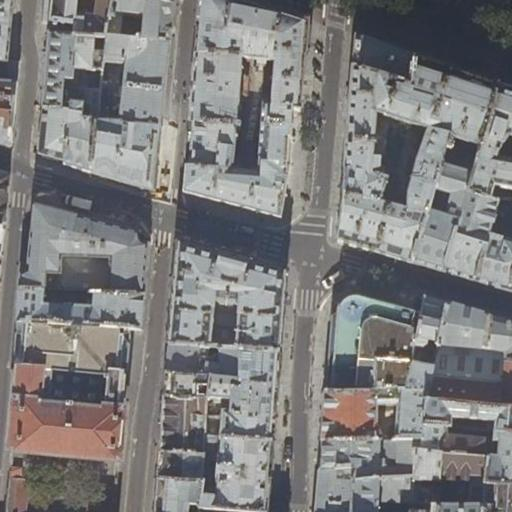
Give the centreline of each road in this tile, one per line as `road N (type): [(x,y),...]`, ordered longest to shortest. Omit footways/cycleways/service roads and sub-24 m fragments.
road 1 (residential): [(135,511),(166,216)]
road 2 (residential): [(314,255),(299,511)]
road 3 (residential): [(337,0),(314,255)]
road 4 (residential): [(22,171),(0,403)]
road 5 (residential): [(166,216),(188,0)]
road 6 (residential): [(511,304),(314,255)]
road 7 (residential): [(314,255),(166,216)]
road 8 (residential): [(166,216),(22,171)]
